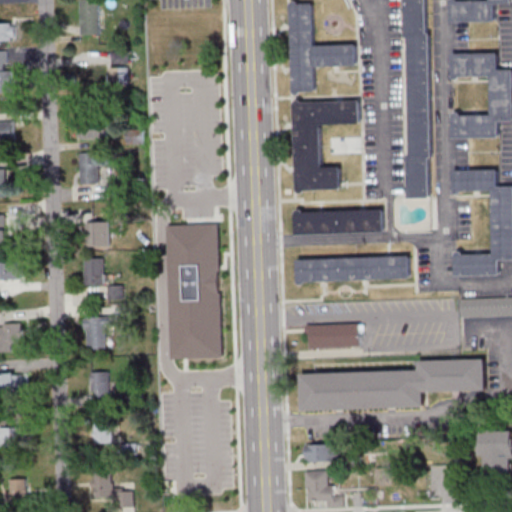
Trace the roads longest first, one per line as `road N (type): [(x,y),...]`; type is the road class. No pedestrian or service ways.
road 1 (residential): [(64,511),(46,0)]
road 2 (secondary): [(267,511),(251,0)]
